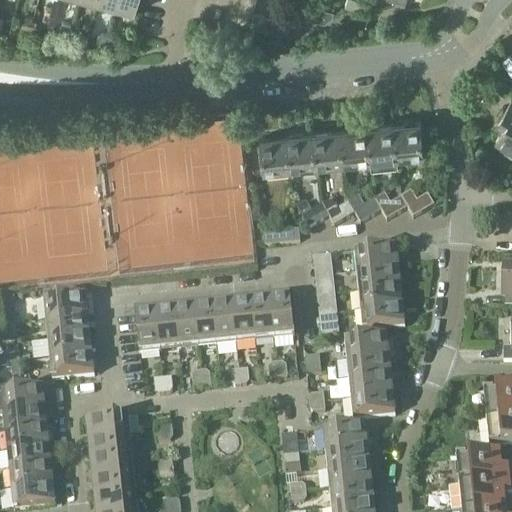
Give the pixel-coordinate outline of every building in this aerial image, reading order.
[(117,9),(119,0),(99,0),(98,4),(117,9)] [(119,0),(117,9),(135,14),(139,0),(119,0)] [(355,10),(357,0),(355,0),(347,0),(345,8),(355,10)] [(357,0),(355,10),(364,13),(367,3),(357,0)] [(280,23),(272,20),(269,35),(279,38),(291,25),(297,5),(286,2),(280,23)] [(315,9),(297,5),(291,25),(297,19),(312,23),(315,9)] [(315,9),(312,23),(321,25),(329,18),(331,13),(315,9)] [(269,35),(272,20),(252,15),(248,29),(269,35)] [(29,37),(32,27),(22,24),(19,34),(29,37)] [(70,37),(73,27),(62,24),(59,34),(70,37)] [(41,29),(32,27),(29,37),(38,39),(41,29)] [(78,39),(81,29),(73,27),(70,37),(78,39)] [(107,47),(110,37),(99,34),(96,44),(107,47)] [(110,37),(107,47),(120,51),(123,41),(110,37)] [(497,62),(492,66),(497,71),(501,66),(497,62)] [(511,87),(502,78),(495,86),(505,95),(511,87)] [(511,99),(499,121),(506,125),(496,142),(507,149),(505,152),(511,156),(511,99)] [(394,124),(397,158),(424,155),(420,121),(394,124)] [(394,124),(367,127),(371,161),(397,158),(394,124)] [(367,127),(341,130),(344,164),(371,161),(367,127)] [(344,164),(341,130),(314,132),(318,166),(344,164)] [(318,166),(314,132),(288,135),(291,169),(318,166)] [(291,169),(288,135),(261,138),(265,172),(291,169)] [(401,200),(408,211),(414,220),(434,208),(428,197),(417,204),(411,194),(401,200)] [(408,211),(401,200),(391,207),(385,197),(375,203),(381,214),(387,223),(408,211)] [(359,200),(350,205),(355,216),(361,226),(381,214),(375,203),(365,209),(359,200)] [(350,205),(345,208),(338,212),(333,202),(323,208),(329,219),(335,229),(355,216),(350,205)] [(329,219),(323,208),(312,215),(306,205),(296,211),(309,231),(329,219)] [(301,245),(299,233),(264,236),(265,248),(301,245)] [(355,254),(355,255),(357,275),(399,270),(397,250),(355,254)] [(331,258),(316,259),(317,268),(329,267),(332,264),(331,258)] [(399,270),(357,275),(359,294),(401,289),(399,270)] [(317,298),(332,297),(331,286),(319,288),(316,291),(317,298)] [(401,289),(359,294),(361,313),(403,308),(401,289)] [(85,291),(43,295),(44,303),(86,299),(85,291)] [(270,299),(275,341),(295,339),(290,297),(270,299)] [(332,297),(317,298),(318,303),(321,305),(333,304),(332,297)] [(46,323),(88,319),(86,299),(44,303),(46,323)] [(270,299),(251,302),(255,344),(275,341),(270,299)] [(14,300),(0,301),(0,326),(17,325),(14,300)] [(255,344),(251,302),(232,304),(236,346),(255,344)] [(236,346),(232,304),(213,306),(217,348),(236,346)] [(217,348),(213,306),(194,308),(198,350),(217,348)] [(194,308),(174,310),(179,352),(198,350),(194,308)] [(405,329),(403,308),(361,313),(363,333),(405,329)] [(174,310),(155,312),(160,354),(179,352),(174,310)] [(160,354),(155,312),(135,314),(140,356),(160,354)] [(90,338),(88,319),(46,323),(48,343),(90,338)] [(339,336),(339,327),(335,325),(323,326),(325,338),(339,336)] [(17,341),(16,327),(7,328),(8,342),(17,341)] [(92,357),(90,338),(48,343),(50,362),(92,357)] [(347,363),(389,359),(387,338),(345,343),(347,363)] [(40,361),(38,345),(22,347),(23,363),(40,361)] [(92,357),(50,362),(52,382),(94,377),(92,357)] [(8,358),(0,358),(0,370),(9,370),(8,358)] [(305,368),(320,366),(319,358),(307,359),(305,363),(305,368)] [(391,378),(389,359),(347,363),(349,382),(391,378)] [(21,379),(19,362),(11,363),(12,380),(21,379)] [(277,366),(279,381),(287,380),(286,368),(283,365),(277,366)] [(279,381),(277,366),(271,366),(269,370),(270,382),(279,381)] [(320,366),(305,368),(306,374),(309,377),(321,376),(320,366)] [(248,371),(239,372),(241,387),(247,387),(249,383),(248,371)] [(241,387),(239,372),(231,373),(232,385),(235,388),(241,387)] [(0,385),(10,384),(9,373),(0,374),(0,385)] [(201,374),(203,389),(211,388),(210,376),(207,373),(201,374)] [(203,389),(201,374),(195,375),(192,378),(194,390),(203,389)] [(393,397),(391,378),(349,382),(351,401),(393,397)] [(172,380),(163,381),(165,396),(171,395),(173,392),(172,380)] [(165,396),(163,381),(154,382),(156,394),(159,396),(165,396)] [(4,416),(46,411),(43,391),(1,395),(4,416)] [(487,422),(511,419),(511,392),(484,395),(487,422)] [(310,406),(325,404),(324,396),(312,397),(309,401),(310,406)] [(395,417),(393,397),(351,401),(354,421),(395,417)] [(326,414),(325,404),(310,406),(310,412),(314,415),(326,414)] [(48,430),(46,411),(4,416),(6,435),(48,430)] [(89,443),(131,439),(129,418),(87,423),(89,443)] [(511,419),(487,422),(490,449),(511,446),(511,419)] [(157,435),(172,434),(172,428),(168,426),(156,427),(157,435)] [(326,453),(368,449),(366,428),(324,433),(326,453)] [(50,449),(48,430),(6,435),(8,454),(50,449)] [(173,440),(172,434),(157,435),(158,444),(170,443),(173,440)] [(284,458),(299,456),(297,437),(282,438),(284,458)] [(131,439),(89,443),(91,462),(133,458),(131,439)] [(50,449),(8,454),(10,473),(52,468),(50,449)] [(368,449),(326,453),(328,472),(370,468),(368,449)] [(300,466),(299,456),(284,458),(285,465),(288,467),(300,466)] [(460,488),(511,481),(511,469),(502,471),(501,456),(457,461),(460,488)] [(135,477),(133,458),(91,462),(93,481),(135,477)] [(173,472),(172,463),(160,465),(158,468),(158,474),(173,472)] [(54,487),(52,468),(10,473),(12,492),(54,487)] [(370,468),(328,472),(330,491),(372,487),(370,468)] [(174,481),(173,472),(158,474),(159,480),(162,482),(174,481)] [(137,496),(135,477),(93,481),(95,500),(137,496)] [(511,494),(511,481),(460,488),(462,511),(475,511),(507,509),(505,495),(511,494)] [(291,496),(306,494),(305,489),(302,486),(290,487),(291,496)] [(14,511),(56,507),(54,487),(12,492),(13,511),(14,511)] [(374,506),(372,487),(330,491),(332,510),(374,506)] [(306,494),(291,496),(292,505),(304,504),(307,500),(306,494)] [(138,511),(137,496),(95,500),(96,511),(138,511)] [(166,511),(181,510),(180,505),(177,502),(165,503),(166,511)]
